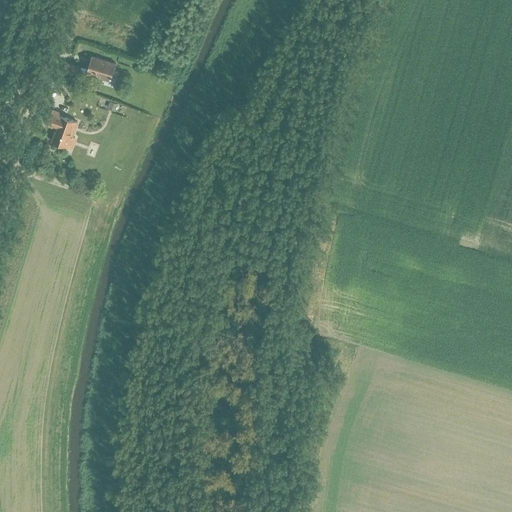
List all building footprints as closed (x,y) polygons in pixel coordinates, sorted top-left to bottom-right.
[(64,70),(73,72),(80,74),(80,72),(87,74),(111,81),(116,63),(92,56),(88,68),(66,62),(63,70),(64,70)] [(73,72),(64,70),(62,76),(71,78),(73,72)] [(110,101),(108,108),(116,111),(118,104),(110,101)] [(52,112),(47,125),(58,129),(56,133),(55,133),(52,141),(69,148),(78,122),(52,112)] [(129,135),(121,149),(132,155),(140,142),(129,135)]
